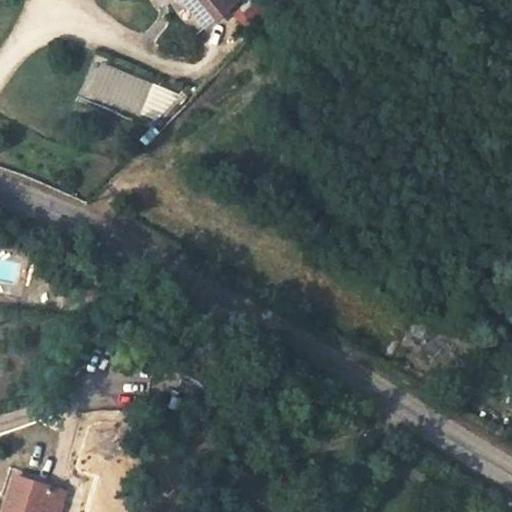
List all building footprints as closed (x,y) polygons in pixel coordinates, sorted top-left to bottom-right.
[(183,0),(204,25),(232,3),(235,0),(183,0)] [(268,17),(254,0),(235,0),(232,3),(253,29),(268,17)] [(164,93),(172,100),(182,89),(175,82),(164,93)] [(172,100),(164,93),(141,117),(149,124),(172,100)] [(0,288),(23,291),(26,252),(0,250),(0,288)] [(47,511),(54,491),(18,479),(8,511),(47,511)] [(64,511),(69,495),(54,491),(47,511),(64,511)]
